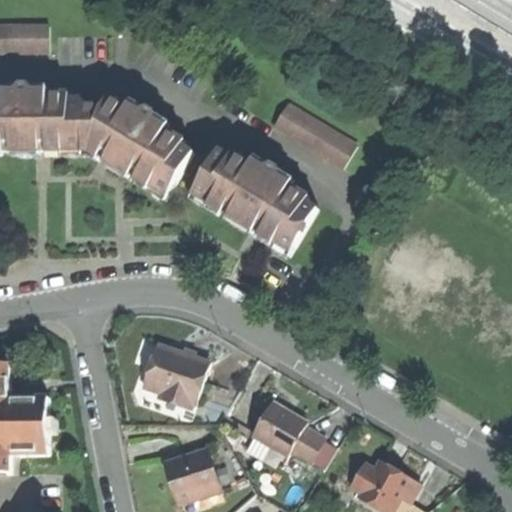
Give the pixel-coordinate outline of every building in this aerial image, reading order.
[(15,24),(0,25),(1,52),(15,52),(15,24)] [(28,24),(15,24),(15,52),(28,52),(28,24)] [(41,24),(28,24),(28,52),(41,51),(41,24)] [(54,24),(41,24),(41,51),(54,51),(54,24)] [(0,150),(24,150),(68,149),(74,141),(89,141),(88,105),(88,99),(77,99),(77,92),(41,93),(41,87),(36,87),(36,82),(29,82),(29,87),(24,87),(24,93),(0,93),(0,150)] [(148,110),(113,91),(106,104),(88,105),(89,141),(108,151),(105,157),(130,171),(158,186),(167,185),(177,190),(199,149),(186,143),(191,134),(162,118),(165,112),(162,110),(164,105),(158,101),(155,106),(151,104),(148,110)] [(280,125),(291,132),(306,108),(294,101),(280,125)] [(291,132),(304,139),(318,116),(306,108),(291,132)] [(304,139),(315,146),(329,122),(318,116),(304,139)] [(315,146),(325,153),(340,129),(329,122),(315,146)] [(325,153),(338,161),(353,137),(340,129),(325,153)] [(338,161),(350,168),(365,144),(353,137),(338,161)] [(224,148),(201,187),(213,194),(215,203),(246,220),(279,239),(286,238),(300,246),(323,206),(312,200),(316,193),(284,175),(288,169),(284,167),(287,162),(279,158),(276,163),(272,161),(270,166),(238,149),(235,154),(224,148)] [(191,353),(163,345),(150,387),(203,404),(216,361),(191,353)] [(0,474),(19,474),(19,457),(57,456),(57,428),(57,399),(19,399),(19,366),(0,365),(0,474)] [(259,434),(292,454),(295,449),(309,426),(312,421),(295,411),(279,402),(259,434)] [(329,438),(309,426),(295,449),(315,461),(329,438)] [(210,450),(192,456),(194,462),(212,457),(210,450)] [(192,456),(168,464),(175,487),(181,504),(223,491),(212,457),(194,462),(192,456)] [(364,499),(386,511),(398,511),(407,498),(412,488),(407,485),(412,477),(398,469),(384,461),(379,470),(375,467),(362,491),(367,494),(364,499)] [(417,480),(412,477),(407,485),(412,488),(417,480)] [(428,486),(417,480),(412,488),(407,498),(418,504),(428,486)] [(431,511),(432,511),(418,504),(407,498),(398,511),(431,511)]
